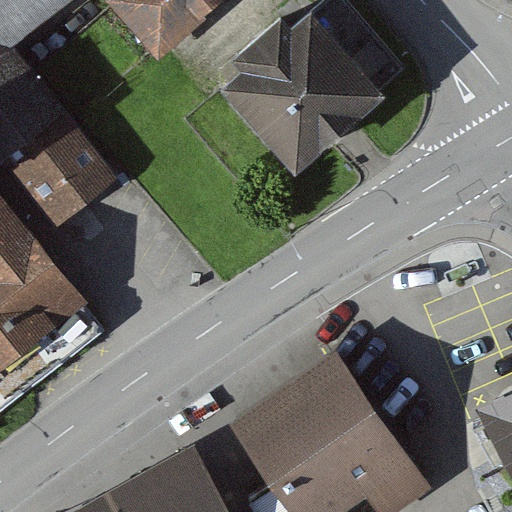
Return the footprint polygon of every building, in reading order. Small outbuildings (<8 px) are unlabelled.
[(0,0),(0,172),(43,228),(117,171),(16,41),(68,0),(0,0)] [(111,0),(160,55),(222,0),(111,0)] [(319,0),(316,3),(313,0),(310,0),(294,15),(285,4),(233,48),(246,63),(229,78),(298,159),(406,66),(349,0),(319,0)] [(43,228),(0,172),(0,408),(113,322),(43,228)] [(429,484),(334,346),(230,418),(268,473),(241,492),(254,511),(338,511),(335,506),(371,481),(391,510),(429,484)] [(511,378),(476,398),(511,463),(511,378)] [(238,511),(200,440),(64,511),(238,511)]
